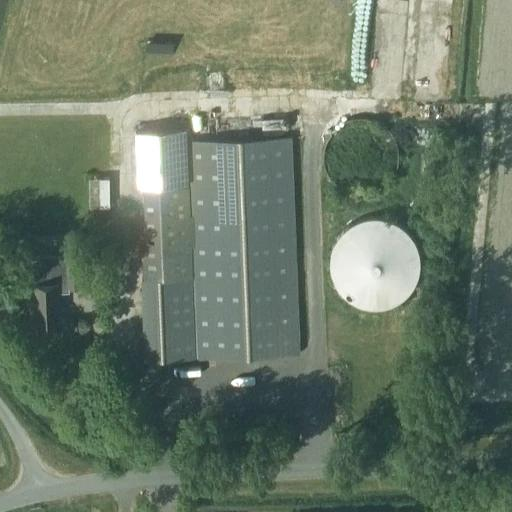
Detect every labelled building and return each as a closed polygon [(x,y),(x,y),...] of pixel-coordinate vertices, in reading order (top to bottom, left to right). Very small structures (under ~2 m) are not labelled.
[(393,159),(394,152),(393,145),(391,137),(388,132),(383,126),(378,123),(372,119),(365,117),(358,117),(353,117),(346,119),(341,122),(335,126),(330,132),(327,138),(325,144),(324,152),(324,157),(326,164),(329,170),(334,176),(339,181),(348,185),(353,186),(358,186),(363,186),(370,185),(378,181),(384,176),(388,172),(391,166),(393,159)] [(137,183),(190,181),(188,127),(135,129),(137,183)] [(194,185),(146,186),(143,187),(144,245),(141,245),(142,278),(141,278),(144,358),(299,352),(290,136),(192,139),(194,185)] [(108,175),(99,175),(99,205),(109,205),(108,175)] [(410,234),(408,232),(405,228),(403,226),(401,225),(398,223),(395,221),(391,219),(386,217),(383,217),(379,216),(375,216),(369,216),(364,217),(361,217),(359,218),(355,220),(351,222),(348,224),(345,226),(342,228),(340,231),(338,234),(336,236),(334,240),(332,243),(331,247),(330,251),(329,254),(329,257),(329,260),(329,262),(329,266),(329,269),(330,271),(330,273),(331,276),(332,279),(334,283),(337,287),(339,290),(341,292),(344,294),(346,296),(348,298),(352,301),(357,303),(362,304),(367,306),(372,306),(376,306),(379,306),(382,305),(386,304),(389,304),(393,302),(396,300),(398,299),(402,296),(405,293),(408,291),(409,289),(412,285),(414,282),(415,280),(417,276),(417,273),(418,270),(419,268),(419,265),(419,260),(419,257),(419,254),(418,251),(418,250),(417,246),(415,243),(414,240),(412,236),(410,234)] [(66,285),(82,284),(81,256),(64,256),(64,252),(34,253),(35,281),(31,281),(32,323),(61,321),(60,281),(66,281),(66,285)]
